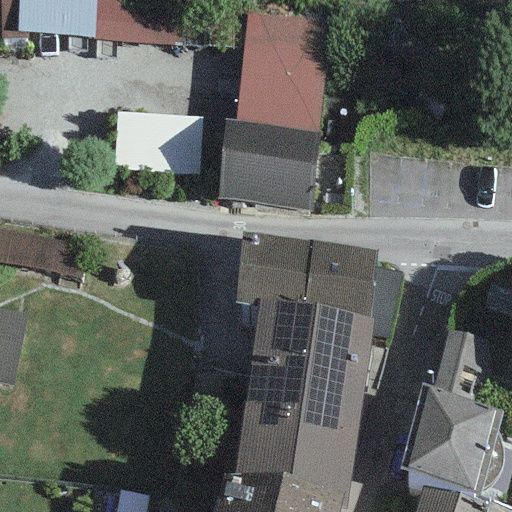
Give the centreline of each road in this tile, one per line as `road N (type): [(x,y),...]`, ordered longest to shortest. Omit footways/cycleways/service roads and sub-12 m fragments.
road 1 (residential): [(0,202),(188,225),(447,242)]
road 2 (residential): [(361,511),(447,242)]
